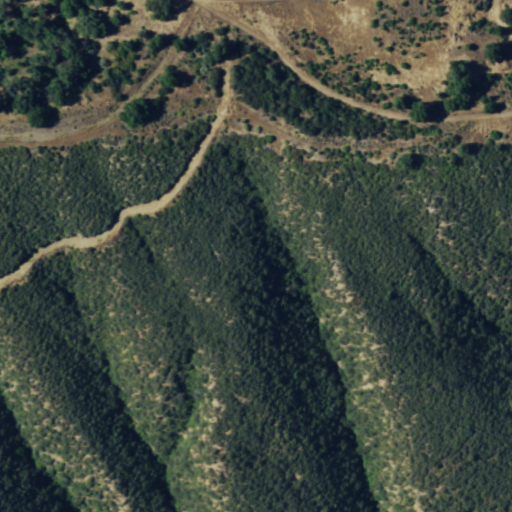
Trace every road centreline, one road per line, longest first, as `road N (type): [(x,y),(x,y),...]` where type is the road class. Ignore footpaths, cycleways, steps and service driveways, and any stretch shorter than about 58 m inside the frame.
road 1 (track): [(511,158),(389,181),(241,150),(104,171),(0,155)]
road 2 (track): [(241,150),(230,96),(162,22),(103,0)]
road 3 (track): [(0,263),(104,171)]
